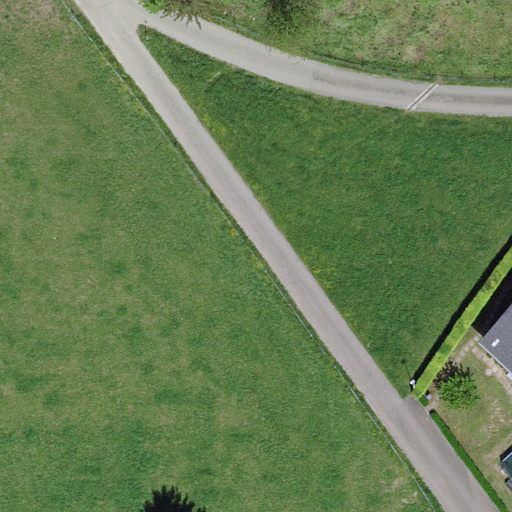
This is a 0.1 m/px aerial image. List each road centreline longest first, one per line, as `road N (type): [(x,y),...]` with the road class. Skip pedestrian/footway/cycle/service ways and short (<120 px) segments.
road 1 (residential): [(101,0),(159,99),(464,511)]
road 2 (residential): [(511,103),(343,90),(116,0)]
